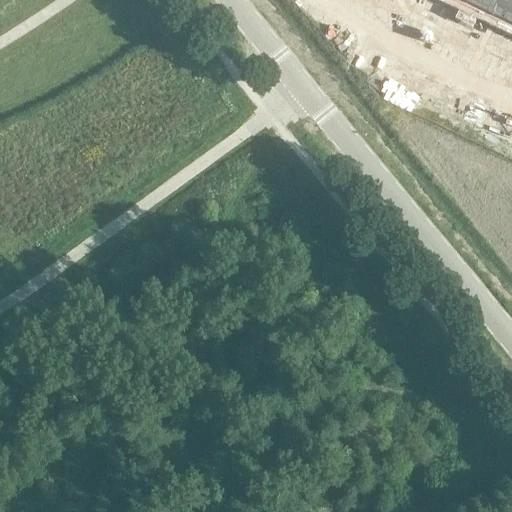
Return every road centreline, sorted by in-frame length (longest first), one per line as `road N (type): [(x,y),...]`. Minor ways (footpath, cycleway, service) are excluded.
road 1 (residential): [(298,89),(0,307)]
road 2 (tertiary): [(511,345),(298,89)]
